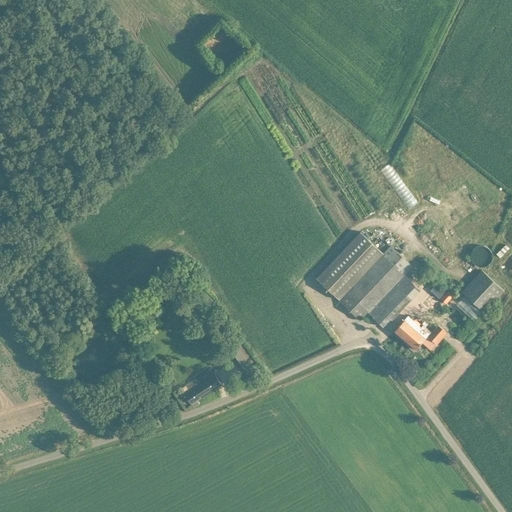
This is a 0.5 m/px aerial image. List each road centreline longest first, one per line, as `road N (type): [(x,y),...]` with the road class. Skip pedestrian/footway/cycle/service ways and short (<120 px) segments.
road 1 (unclassified): [(346,348),(161,425),(0,471)]
road 2 (unclassified): [(346,348),(374,343),(499,511)]
